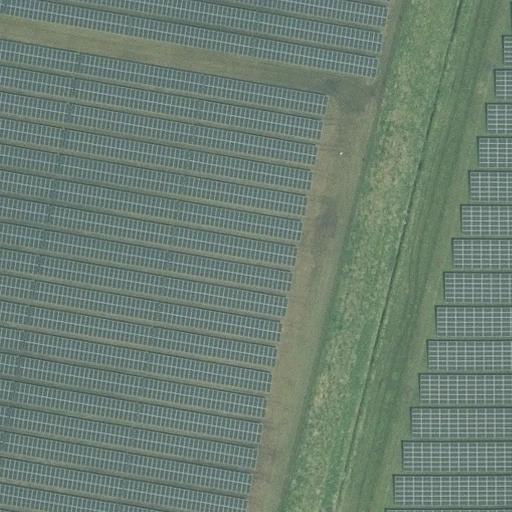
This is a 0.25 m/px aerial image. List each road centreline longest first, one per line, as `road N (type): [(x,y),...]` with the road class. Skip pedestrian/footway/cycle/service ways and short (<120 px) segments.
road 1 (track): [(258,511),(345,103),(336,94),(0,36)]
road 2 (track): [(357,511),(483,0)]
